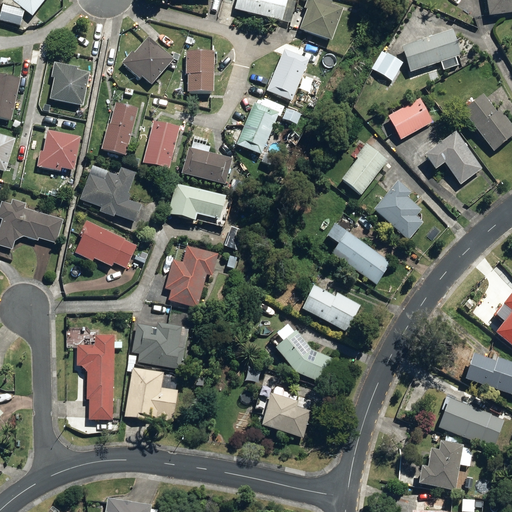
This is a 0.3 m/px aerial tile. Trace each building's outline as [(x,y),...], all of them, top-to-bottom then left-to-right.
[(8,0),(30,18),(44,0),(8,0)] [(237,0),(234,11),(280,24),(287,0),(286,0),(237,0)] [(300,32),(331,44),(343,12),(330,7),(331,4),(318,0),(307,0),(303,11),(307,13),(300,32)] [(511,0),(485,0),(489,18),(511,14),(511,0)] [(0,21),(19,27),(23,13),(2,7),(0,12),(0,21)] [(401,49),(409,75),(441,64),(444,72),(458,67),(456,59),(460,57),(452,32),(401,49)] [(141,79),(150,88),(172,62),(147,40),(133,56),(131,54),(121,65),(139,81),(141,79)] [(266,93),(291,104),(308,62),(283,52),(266,93)] [(186,95),(212,95),(213,54),(187,54),(186,62),(185,62),(185,77),(187,77),(186,95)] [(374,73),(391,83),(401,65),(384,55),(374,73)] [(48,102),(82,108),(88,75),(75,73),(75,69),(53,65),(50,79),(52,80),(48,102)] [(0,121),(10,123),(19,81),(0,77),(0,121)] [(461,115),(494,154),(511,139),(511,128),(499,112),(496,115),(482,98),(461,115)] [(261,100),(258,107),(281,116),(283,109),(261,100)] [(387,120),(400,143),(432,124),(419,101),(387,120)] [(100,152),(125,158),(137,111),(114,105),(109,127),(107,126),(100,152)] [(261,157),(277,116),(253,106),(236,146),(261,157)] [(279,125),(287,128),(292,117),(284,114),(279,125)] [(10,129),(16,131),(19,124),(13,122),(10,129)] [(142,166),(168,173),(178,131),(152,125),(142,166)] [(303,133),(294,130),(290,143),(299,146),(303,133)] [(36,169),(59,174),(60,170),(73,173),(79,140),(45,133),(41,155),(39,154),(36,169)] [(444,166),(460,188),(481,172),(455,136),(424,158),(435,173),(444,166)] [(0,173),(4,174),(13,141),(0,137),(0,173)] [(340,182),(361,198),(387,163),(365,147),(355,160),(356,161),(340,182)] [(181,176),(223,189),(231,163),(188,150),(181,176)] [(113,217),(133,225),(139,207),(124,201),(134,176),(120,170),(117,179),(106,175),(104,182),(88,176),(79,201),(100,210),(98,214),(112,219),(113,217)] [(373,215),(408,243),(422,225),(415,219),(420,212),(406,201),(409,197),(396,186),(373,215)] [(167,217),(194,224),(196,217),(218,224),(224,202),(175,188),(167,217)] [(0,226),(0,248),(11,252),(14,244),(24,239),(37,242),(38,240),(55,245),(62,223),(23,211),(24,206),(11,202),(9,207),(1,205),(0,207),(0,221),(1,222),(0,226)] [(113,264),(125,270),(135,249),(84,224),(81,231),(85,233),(75,252),(110,270),(113,264)] [(330,259),(376,288),(391,265),(346,236),(330,259)] [(168,303),(196,311),(205,278),(210,280),(216,257),(186,249),(182,265),(173,263),(165,292),(171,293),(168,303)] [(226,269),(233,271),(236,260),(229,258),(226,269)] [(302,314),(347,335),(360,308),(336,297),(335,300),(313,290),(302,314)] [(493,332),(511,346),(511,291),(500,304),(509,312),(493,332)] [(137,365),(179,373),(183,352),(177,351),(181,330),(157,326),(155,339),(149,338),(150,330),(136,327),(131,355),(138,357),(137,365)] [(293,375),(323,385),(332,361),(310,353),(295,336),(274,353),(293,375)] [(88,423),(111,423),(113,339),(94,338),(94,348),(76,348),(76,369),(81,369),(87,375),(86,402),(88,402),(88,423)] [(466,377),(511,392),(511,360),(499,356),(498,360),(474,352),(466,377)] [(156,422),(167,424),(167,422),(172,423),(176,394),(160,391),(162,377),(132,372),(124,419),(148,423),(149,420),(157,421),(156,422)] [(261,431),(302,442),(310,414),(296,410),(297,405),(270,398),(261,431)] [(479,442),(493,447),(502,421),(489,417),(490,414),(446,398),(435,429),(478,445),(479,442)] [(415,484),(453,491),(461,446),(438,442),(436,451),(428,449),(425,467),(418,466),(415,484)] [(147,511),(149,506),(105,499),(102,511),(147,511)]
